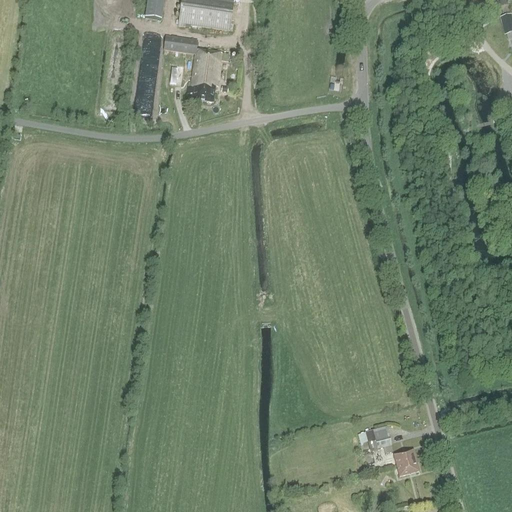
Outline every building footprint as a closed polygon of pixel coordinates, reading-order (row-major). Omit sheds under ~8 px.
[(161,21),(164,0),(148,0),(145,19),(161,21)] [(234,0),(181,0),(178,25),(190,27),(229,32),(234,0)] [(511,18),(511,16),(499,19),(504,36),(507,36),(508,42),(511,40),(511,18)] [(228,64),(229,56),(195,51),(197,43),(165,38),(163,52),(194,57),(190,86),(188,86),(186,96),(192,97),(191,102),(213,106),(215,90),(217,90),(222,63),(228,64)] [(182,85),(184,67),(172,65),(169,83),(182,85)] [(335,82),(334,90),(341,91),(343,83),(335,82)] [(392,447),(387,428),(359,435),(360,440),(367,438),(370,452),(383,449),(385,455),(393,453),(391,447),(392,447)] [(415,462),(413,451),(393,456),(396,467),(415,462)] [(418,473),(415,462),(396,467),(399,478),(418,473)]
